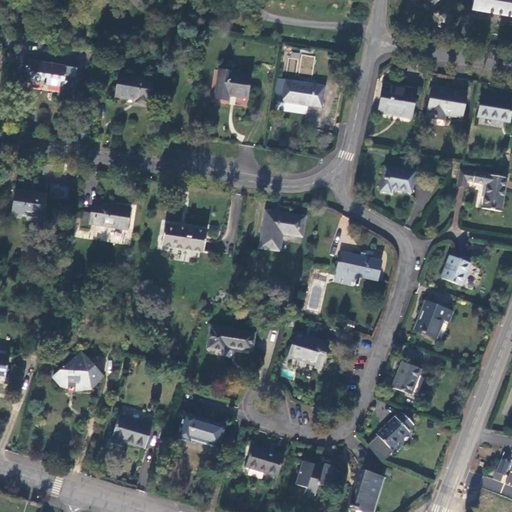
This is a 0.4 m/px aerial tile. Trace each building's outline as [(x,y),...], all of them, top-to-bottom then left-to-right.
[(511,15),(511,0),(473,0),(472,9),(511,15)] [(59,97),(72,99),(76,76),(64,75),(65,67),(27,60),(25,70),(30,71),(29,82),(60,87),(59,97)] [(246,99),(249,75),(218,70),(214,98),(227,100),(228,96),(246,99)] [(119,75),(116,96),(136,99),(136,101),(147,104),(150,80),(119,75)] [(285,80),(277,79),(274,96),(282,98),(285,80)] [(281,102),(320,108),(324,87),(285,80),(282,98),(281,102)] [(416,90),(383,84),(378,112),(411,119),(416,90)] [(466,92),(431,86),(427,110),(429,111),(428,117),(443,120),(445,113),(461,117),(466,92)] [(511,104),(511,99),(481,94),(477,117),(509,123),(511,104)] [(414,172),(385,166),(381,190),(390,191),(390,188),(411,192),(414,172)] [(466,181),(468,171),(460,170),(457,186),(465,188),(466,181)] [(507,178),(468,171),(466,181),(487,184),(482,208),(501,211),(507,178)] [(42,218),(46,195),(16,190),(12,213),(42,218)] [(126,230),(130,207),(96,202),(94,214),(91,213),(82,212),(79,227),(88,229),(89,224),(126,230)] [(305,217),(266,210),(259,249),(280,252),(282,235),(302,238),(305,217)] [(161,246),(202,253),(205,231),(165,224),(161,246)] [(382,261),(340,252),(336,272),(350,275),(377,282),(382,261)] [(461,287),(470,264),(450,255),(441,279),(461,287)] [(336,272),(335,278),(348,282),(350,275),(336,272)] [(452,312),(425,302),(414,330),(435,338),(443,320),(448,322),(452,312)] [(251,352),(254,333),(210,326),(206,350),(226,352),(227,348),(251,352)] [(313,372),(316,373),(325,342),(295,332),(285,363),(289,364),(291,358),(314,365),(313,372)] [(325,342),(316,373),(320,374),(330,343),(325,342)] [(58,385),(93,387),(104,377),(84,355),(82,358),(74,357),(52,377),(58,385)] [(421,370),(402,362),(392,388),(410,395),(421,370)] [(226,425),(184,413),(177,438),(190,442),(191,439),(219,448),(226,425)] [(390,449),(409,432),(408,430),(413,425),(402,413),(397,418),(395,417),(377,434),(390,449)] [(119,414),(110,443),(122,447),(123,442),(144,449),(152,425),(119,414)] [(284,455),(252,445),(245,467),(278,477),(284,455)] [(504,475),(509,462),(500,459),(495,471),(504,475)] [(314,464),(302,461),(295,485),(316,491),(318,485),(329,488),(336,467),(324,464),(322,471),(313,468),(314,464)] [(366,511),(371,511),(382,477),(358,470),(347,506),(366,511)]
